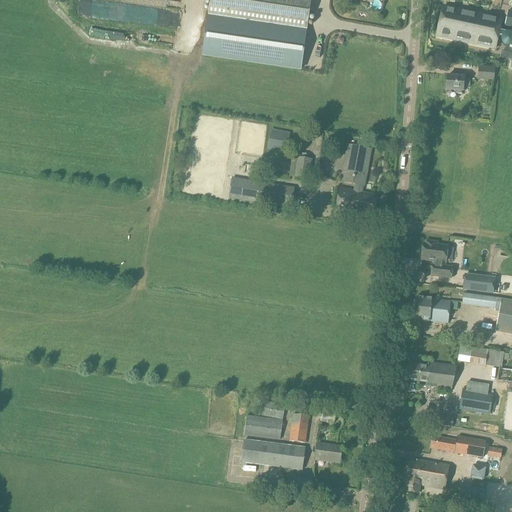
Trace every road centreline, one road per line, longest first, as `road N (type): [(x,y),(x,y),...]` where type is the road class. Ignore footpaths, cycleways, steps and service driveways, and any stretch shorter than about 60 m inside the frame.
road 1 (tertiary): [(364,511),(416,0)]
road 2 (unknown): [(310,425),(305,487),(366,499)]
